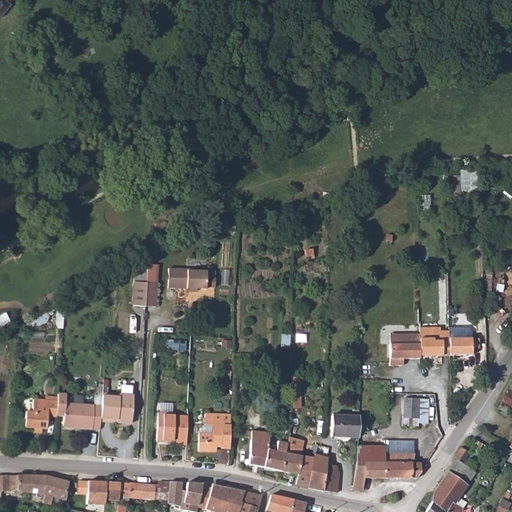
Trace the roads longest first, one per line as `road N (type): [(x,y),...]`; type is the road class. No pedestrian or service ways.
road 1 (residential): [(0,463),(221,475),(374,511)]
road 2 (unknown): [(148,471),(152,329),(168,302)]
road 3 (residential): [(511,348),(444,450)]
